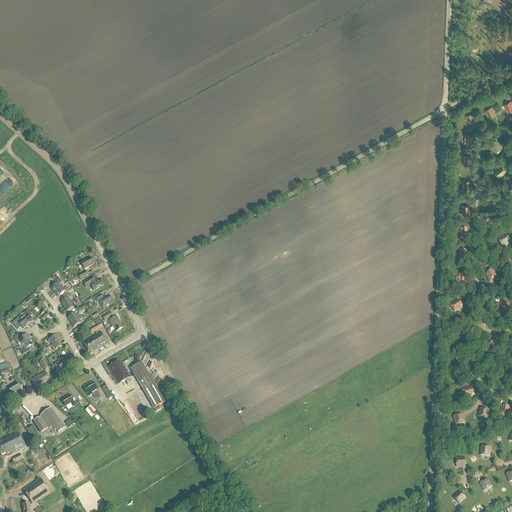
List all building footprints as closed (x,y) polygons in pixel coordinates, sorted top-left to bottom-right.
[(492,107),(486,109),(486,110),(485,111),(489,118),(494,115),(493,112),(494,111),(492,107)] [(473,112),(467,115),(467,116),(466,117),(470,124),(475,121),(474,117),(475,117),(473,112)] [(489,146),(495,153),(502,147),(496,140),(489,146)] [(506,171),(507,171),(501,164),(494,170),(494,169),(494,170),(499,177),(499,176),(506,171)] [(499,207),(500,207),(503,199),(495,195),(491,203),(492,203),(500,207),(499,207)] [(486,227),(495,227),(495,228),(496,228),(496,218),(495,218),(495,219),(487,219),(487,218),(486,218),(486,227)] [(511,244),(507,236),(506,236),(499,241),(499,240),(498,240),(503,248),(511,243),(511,244)] [(91,259),(81,264),(84,270),(94,265),(91,259)] [(486,276),(490,283),(497,280),(494,272),(493,273),(492,271),(487,274),(488,275),(486,276)] [(83,284),(84,285),(86,288),(91,286),(94,291),(103,286),(100,280),(96,281),(94,277),(83,284)] [(51,290),(55,294),(62,287),(60,285),(63,283),(59,279),(55,283),(57,285),(51,290)] [(55,294),(59,298),(64,293),(66,295),(68,294),(70,291),(67,288),(64,290),(62,287),(55,294)] [(472,298),(478,302),(481,298),(475,294),(472,298)] [(113,302),(109,296),(103,299),(101,295),(95,299),(97,302),(99,301),(103,309),(107,306),(113,302)] [(43,305),(45,303),(40,298),(38,300),(40,303),(35,307),(42,315),(47,310),(43,305)] [(61,303),(64,308),(75,302),(73,300),(70,302),(68,299),(61,303)] [(451,305),(456,313),(463,308),(462,307),(463,307),(460,302),(459,303),(458,301),(451,305)] [(64,308),(66,313),(74,308),(72,306),(76,304),(75,302),(64,308)] [(500,312),(506,314),(509,305),(502,302),(501,305),(502,305),(500,312)] [(23,319),(29,326),(33,322),(31,319),(33,317),(28,311),(24,314),(26,317),(23,319)] [(110,322),(116,332),(124,328),(117,317),(115,319),(111,313),(103,317),(105,321),(108,319),(110,322)] [(68,319),(71,323),(81,317),(80,315),(77,317),(75,314),(68,319)] [(71,323),(73,328),(81,324),(79,321),(82,319),(81,317),(71,323)] [(21,327),(24,330),(29,326),(23,319),(20,322),(18,319),(13,323),(18,329),(21,327)] [(102,327),(100,324),(90,329),(92,332),(102,327)] [(88,342),(83,344),(90,355),(108,344),(101,333),(87,341),(88,342)] [(20,343),(22,346),(30,341),(27,336),(23,338),(21,336),(15,340),(18,345),(20,343)] [(52,345),(59,341),(55,336),(47,341),(49,344),(51,343),(52,345)] [(22,346),(24,349),(20,351),(23,356),(31,351),(30,352),(28,349),(34,346),(30,341),(22,346)] [(52,348),(54,352),(62,347),(59,341),(52,345),(54,347),(52,348)] [(501,348),(495,342),(494,343),(493,342),(489,346),(490,347),(489,348),(495,354),(501,348)] [(61,360),(66,369),(72,365),(69,360),(71,359),(69,356),(64,360),(63,358),(61,360)] [(39,363),(43,370),(48,367),(44,360),(39,363)] [(58,366),(61,372),(66,369),(61,360),(59,361),(59,362),(54,365),(56,368),(58,366)] [(122,364),(121,364),(119,361),(108,368),(118,385),(131,378),(122,364)] [(129,369),(153,409),(164,403),(141,362),(129,369)] [(1,365),(2,369),(0,370),(0,372),(1,376),(10,373),(6,363),(1,365)] [(32,381),(36,388),(50,380),(45,373),(32,381)] [(501,376),(503,377),(501,383),(507,386),(510,376),(502,374),(501,376)] [(8,389),(11,395),(20,390),(18,387),(22,385),(18,378),(14,380),(17,384),(8,389)] [(93,382),(89,385),(88,384),(82,387),(86,394),(88,396),(90,397),(92,396),(92,394),(91,392),(97,389),(93,382)] [(101,389),(108,400),(113,397),(107,386),(101,389)] [(470,388),(462,391),(465,399),(473,396),(472,395),(474,394),(472,389),(471,389),(470,388)] [(73,408),(76,406),(74,403),(70,396),(61,401),(65,408),(71,404),(71,405),(73,408)] [(500,416),(509,417),(510,409),(509,409),(509,407),(504,406),(503,408),(502,407),(500,416)] [(34,422),(41,434),(49,429),(49,430),(52,428),(55,432),(56,431),(58,434),(65,429),(50,408),(40,416),(41,417),(34,422)] [(84,412),(90,419),(95,415),(89,408),(84,412)] [(489,411),(480,409),(479,418),(488,419),(489,411)] [(454,417),(456,426),(465,424),(462,415),(454,417)] [(26,429),(33,442),(40,438),(33,426),(26,429)] [(18,433),(1,441),(2,443),(0,444),(0,453),(1,456),(7,453),(7,454),(11,453),(11,454),(25,447),(18,433)] [(490,448),(481,447),(481,456),(490,456),(490,448)] [(12,459),(14,464),(23,459),(20,455),(12,459)] [(456,467),(465,467),(465,458),(456,458),(456,467)] [(29,504),(22,505),(23,511),(30,511),(29,506),(32,504),(32,505),(36,502),(37,502),(50,493),(40,479),(39,480),(39,481),(23,491),(31,503),(29,504)] [(484,492),(492,487),(488,480),(480,484),(484,492)] [(453,499),(459,505),(466,498),(460,492),(453,499)]
